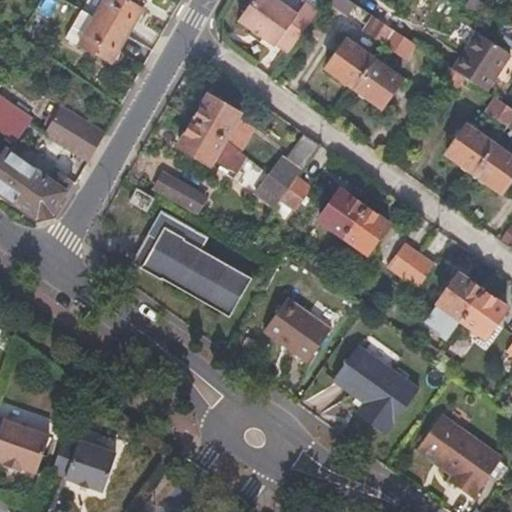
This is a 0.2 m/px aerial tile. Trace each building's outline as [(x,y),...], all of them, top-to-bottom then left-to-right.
[(125,34),(140,6),(131,0),(100,0),(92,14),(125,34)] [(288,52),(318,10),(306,1),(297,14),(278,0),(251,0),(239,19),(276,46),(277,44),(288,52)] [(65,38),(75,44),(108,63),(125,34),(92,14),(80,8),(65,38)] [(387,44),(396,31),(378,18),(369,32),(387,44)] [(407,57),(415,43),(396,31),(387,44),(407,57)] [(485,89),(510,53),(483,35),(476,31),(452,68),(456,71),(464,76),(485,89)] [(355,88),(376,59),(348,39),(327,68),(355,88)] [(383,107),(403,78),(376,59),(355,88),(383,107)] [(449,81),(456,71),(452,68),(448,65),(442,76),(449,81)] [(457,87),(464,76),(456,71),(449,81),(457,87)] [(223,140),(239,115),(208,96),(192,120),(223,140)] [(30,118),(0,97),(0,129),(14,139),(30,118)] [(507,124),(511,117),(511,107),(499,98),(489,111),(507,124)] [(88,162),(103,135),(68,114),(53,140),(88,162)] [(245,156),(223,140),(192,120),(175,148),(206,168),(211,161),(233,175),(245,156)] [(474,171),(494,143),(467,123),(447,152),(474,171)] [(301,168),(319,144),(303,132),(286,158),(301,168)] [(502,191),(511,177),(511,154),(494,143),(474,171),(502,191)] [(70,182),(22,148),(17,157),(5,149),(0,155),(0,190),(37,217),(51,215),(70,182)] [(299,172),(301,168),(286,158),(282,155),(254,196),(273,209),(283,194),(288,187),(299,172)] [(194,215),(206,196),(163,171),(152,191),(194,215)] [(298,204),(312,183),(299,172),(288,187),(283,194),(298,204)] [(142,209),(149,196),(135,188),(128,201),(142,209)] [(344,236),(364,206),(339,189),(320,218),(344,236)] [(368,252),(388,222),(364,206),(344,236),(368,252)] [(163,228),(201,250),(206,238),(159,211),(131,261),(142,267),(163,228)] [(511,244),(511,226),(510,225),(501,238),(511,245),(511,244)] [(201,250),(163,228),(142,267),(229,317),(250,278),(201,250)] [(403,277),(419,255),(406,246),(391,268),(403,277)] [(416,286),(432,264),(419,255),(403,277),(416,286)] [(321,267),(311,260),(305,267),(316,275),(321,267)] [(325,282),(331,274),(321,267),(316,275),(325,282)] [(463,318),(483,290),(458,272),(438,300),(462,318),(463,318)] [(487,336),(506,307),(483,290),(463,318),(487,336)] [(308,363),(333,329),(288,297),(263,331),(308,363)] [(462,318),(438,300),(425,319),(449,336),(462,318)] [(430,343),(424,351),(435,359),(440,351),(430,343)] [(422,390),(360,345),(335,380),(366,403),(358,414),(387,436),(422,390)] [(477,499),(506,459),(444,415),(419,450),(456,476),(453,482),(477,499)] [(36,473),(49,436),(0,418),(0,460),(4,462),(3,466),(19,472),(22,469),(36,473)] [(104,492),(116,453),(79,441),(78,442),(64,437),(53,472),(66,475),(65,479),(79,483),(78,486),(87,489),(88,487),(104,492)]
